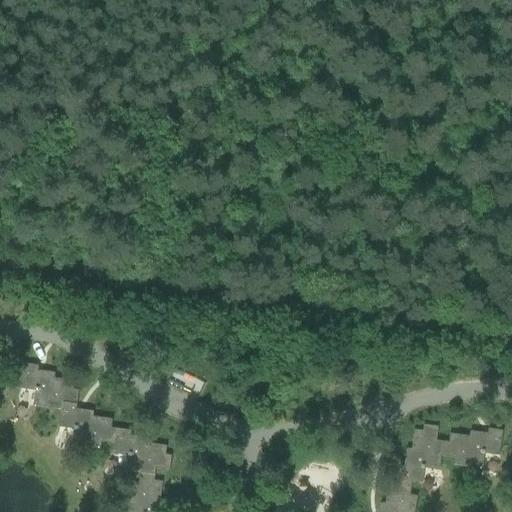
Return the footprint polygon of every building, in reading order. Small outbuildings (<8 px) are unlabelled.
[(24,364),(21,384),(20,389),(35,391),(33,406),(61,411),(62,402),(77,405),(79,391),(73,390),(74,382),(54,379),(55,374),(38,371),(38,366),(24,364)] [(115,444),(117,430),(111,429),(112,420),(93,417),(94,412),(76,410),(77,405),(62,402),(61,411),(59,428),(74,430),(72,445),(101,449),(102,442),(115,444)] [(439,471),(441,457),(443,442),(436,441),(438,428),(423,426),(423,432),(414,431),(411,450),(406,449),(404,467),(399,466),(397,481),(412,483),(422,484),(424,469),(439,471)] [(126,472),(140,474),(155,476),(156,469),(170,471),(172,456),(166,456),(167,447),(147,444),(148,439),(130,436),(131,432),(117,430),(115,444),(113,455),(128,457),(126,472)] [(449,443),(443,442),(441,457),(454,459),(453,466),(482,470),(484,455),(499,457),(503,432),(488,430),(487,434),(470,432),(469,437),(450,434),(449,443)] [(163,511),(165,503),(160,502),(163,483),(154,481),(155,476),(140,474),(138,487),(131,486),(127,511),(163,511)] [(412,483),(397,481),(396,486),(388,485),(385,504),(380,504),(378,511),(414,511),(417,497),(410,496),(412,483)]
